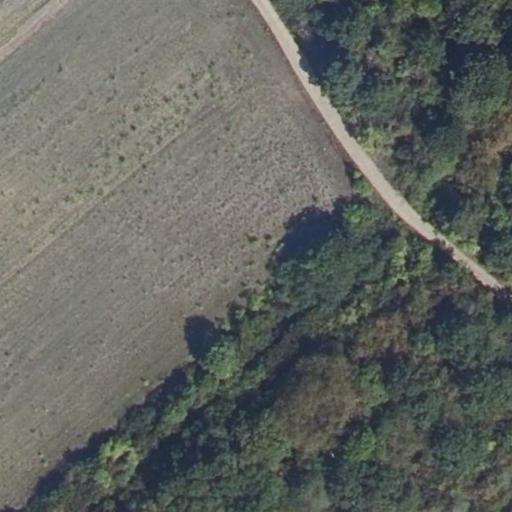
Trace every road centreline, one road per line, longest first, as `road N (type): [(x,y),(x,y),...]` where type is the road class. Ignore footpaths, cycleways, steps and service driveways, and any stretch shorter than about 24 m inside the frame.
road 1 (track): [(430,234),(400,246),(90,511)]
road 2 (track): [(511,297),(430,234),(373,173),(265,0)]
